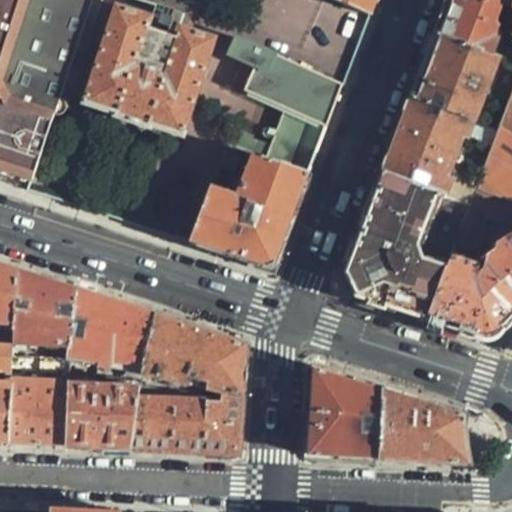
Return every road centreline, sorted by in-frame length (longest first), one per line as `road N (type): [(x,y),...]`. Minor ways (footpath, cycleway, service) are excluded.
road 1 (primary): [(413,0),(292,316)]
road 2 (primary): [(292,316),(0,222)]
road 3 (residential): [(272,486),(0,474)]
road 4 (residential): [(511,484),(463,493),(272,486)]
road 5 (primary): [(511,389),(292,316)]
road 6 (secondary): [(292,316),(280,353),(272,486)]
